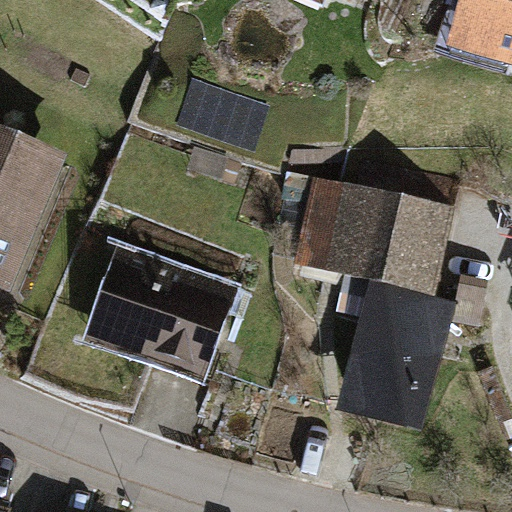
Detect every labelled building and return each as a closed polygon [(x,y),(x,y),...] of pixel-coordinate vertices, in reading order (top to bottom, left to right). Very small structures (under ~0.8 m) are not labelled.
[(362,0),(325,0),(357,13),(362,0)] [(511,0),(455,0),(440,49),(511,70),(511,0)] [(63,160),(0,134),(0,299),(4,301),(63,160)] [(451,205),(304,172),(284,263),(435,297),(431,312),(476,322),(484,285),(435,274),(451,205)] [(233,290),(108,248),(78,339),(203,380),(233,290)] [(440,322),(384,307),(358,406),(414,421),(440,322)]
